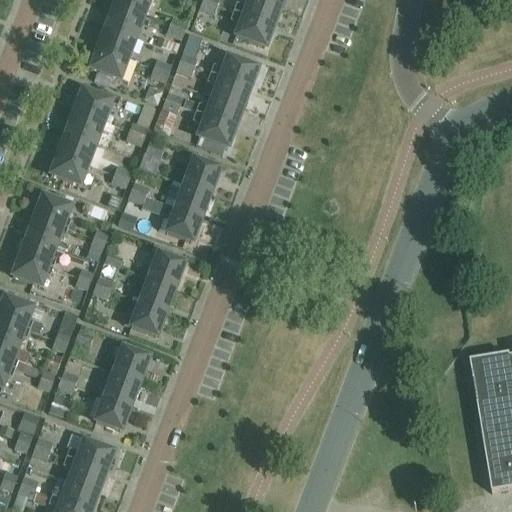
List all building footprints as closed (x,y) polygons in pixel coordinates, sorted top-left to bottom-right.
[(116,0),(113,10),(144,21),(151,0),(116,0)] [(214,0),(203,0),(201,5),(216,10),(219,2),(214,0)] [(235,8),(232,15),(272,30),(279,11),(249,0),(247,0),(243,11),(235,8)] [(249,0),(279,11),(283,0),(249,0)] [(216,10),(201,5),(198,13),(213,18),(216,10)] [(113,10),(105,30),(136,42),(144,21),(113,10)] [(272,30),(232,15),(229,24),(237,28),(233,39),(264,51),(272,30)] [(172,21),(168,30),(183,36),(186,27),(172,21)] [(105,30),(98,51),(128,62),(136,42),(105,30)] [(183,36),(168,30),(166,38),(181,43),(183,36)] [(161,43),(157,54),(174,59),(177,48),(161,43)] [(128,62),(98,51),(89,73),(120,84),(128,62)] [(181,58),(178,66),(193,72),(196,64),(181,58)] [(212,70),(209,78),(248,93),(256,73),(225,61),(220,72),(212,70)] [(156,64),(153,72),(168,78),(171,70),(156,64)] [(193,72),(178,66),(175,74),(190,80),(193,72)] [(168,78),(153,72),(150,80),(164,86),(168,78)] [(214,90),(210,100),(241,112),(248,93),(209,78),(206,86),(214,90)] [(81,94),(73,116),(104,128),(112,106),(81,94)] [(167,97),(164,105),(179,110),(182,103),(167,97)] [(197,108),(194,116),(234,131),(241,112),(210,100),(206,111),(197,108)] [(179,110),(164,105),(161,113),(176,119),(179,110)] [(73,116),(65,136),(96,148),(104,128),(73,116)] [(234,131),(194,116),(191,125),(200,128),(195,139),(226,151),(234,131)] [(131,127),(128,136),(144,142),(147,133),(131,127)] [(65,136),(58,157),(88,169),(96,148),(65,136)] [(144,142),(128,136),(125,143),(141,150),(144,142)] [(145,155),(160,161),(163,153),(148,147),(145,155)] [(88,169),(58,157),(49,178),(80,190),(88,169)] [(191,163),(181,188),(209,198),(218,173),(191,163)] [(116,171),(113,179),(128,184),(131,176),(116,171)] [(128,184),(113,179),(110,187),(125,192),(128,184)] [(133,187),(130,195),(145,201),(148,193),(133,187)] [(181,188),(173,211),(200,221),(209,198),(181,188)] [(145,201),(130,195),(127,203),(142,209),(145,201)] [(42,201),(34,221),(66,233),(69,224),(66,223),(70,212),(42,201)] [(200,221),(173,211),(164,235),(191,246),(200,221)] [(34,221),(27,240),(56,251),(60,240),(63,241),(66,233),(34,221)] [(95,235),(92,243),(104,247),(107,239),(95,235)] [(27,240),(19,259),(52,271),(55,263),(52,262),(56,251),(27,240)] [(104,247),(92,243),(89,250),(101,255),(104,247)] [(103,266),(118,271),(121,263),(106,258),(103,266)] [(155,258),(146,282),(173,292),(183,268),(155,258)] [(52,271),(19,259),(12,280),(41,290),(45,279),(48,280),(52,271)] [(81,273),(78,281),(90,286),(92,278),(81,273)] [(90,286),(78,281),(74,289),(86,294),(90,286)] [(98,282),(95,289),(110,295),(112,287),(98,282)] [(146,282),(137,305),(165,315),(173,292),(146,282)] [(110,295),(95,289),(92,298),(107,303),(110,295)] [(4,302),(0,312),(0,323),(28,334),(31,325),(28,324),(33,313),(4,302)] [(165,315),(137,305),(128,329),(155,340),(165,315)] [(0,323),(0,345),(18,353),(22,341),(25,342),(28,334),(0,323)] [(57,336),(54,344),(66,348),(69,340),(57,336)] [(74,344),(89,350),(92,342),(77,336),(74,344)] [(66,348),(54,344),(52,351),(63,356),(66,348)] [(0,345),(0,367),(13,373),(17,365),(14,363),(18,353),(0,345)] [(120,352),(111,376),(138,387),(147,362),(120,352)] [(511,360),(510,361),(509,358),(470,365),(493,497),(511,493),(511,360)] [(13,373),(0,367),(0,391),(3,392),(7,380),(10,382),(13,373)] [(43,375),(40,383),(52,387),(55,379),(43,375)] [(62,376),(59,384),(74,390),(77,382),(62,376)] [(111,376),(102,400),(129,410),(138,387),(111,376)] [(52,387),(40,383),(36,391),(49,395),(52,387)] [(74,390),(59,384),(56,392),(71,397),(74,390)] [(129,410),(102,400),(93,424),(120,435),(129,410)] [(43,425),(39,435),(56,441),(60,431),(43,425)] [(19,436),(16,445),(28,449),(31,441),(19,436)] [(37,443),(34,451),(49,456),(52,449),(37,443)] [(28,449),(16,445),(13,452),(26,457),(28,449)] [(68,454),(65,462),(104,477),(112,456),(81,445),(76,456),(68,454)] [(49,456),(34,451),(31,458),(46,464),(49,456)] [(70,473),(66,484),(97,496),(104,477),(65,462),(62,470),(70,473)] [(5,476),(2,482),(14,487),(17,480),(5,476)] [(23,481),(20,489),(35,495),(38,487),(23,481)] [(14,487),(2,482),(0,488),(0,491),(11,496),(14,487)] [(53,492),(50,500),(82,511),(91,511),(97,496),(66,484),(62,495),(53,492)] [(35,495),(20,489),(17,497),(32,503),(35,495)] [(82,511),(50,500),(47,509),(54,511),(82,511)]
